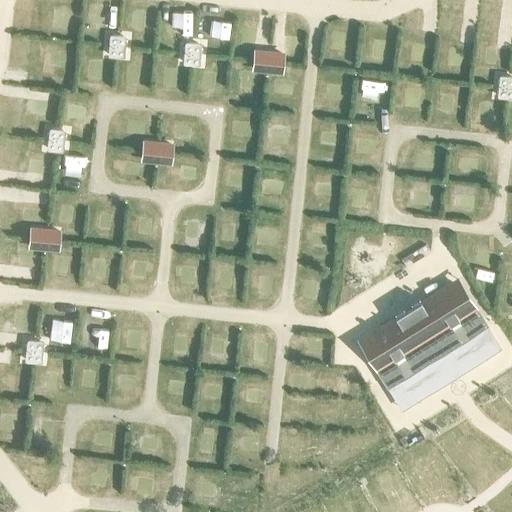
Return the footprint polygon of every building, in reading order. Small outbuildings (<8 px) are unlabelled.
[(124,56),(125,36),(124,35),(110,34),(109,35),(107,55),(108,56),(123,57),(124,56)] [(200,43),(186,42),(185,42),(183,62),(184,64),(198,65),(199,64),(201,44),(200,43)] [(280,54),(256,52),(255,69),(279,71),(280,54)] [(511,98),(511,75),(500,75),(498,76),(497,96),(498,97),(511,98)] [(63,150),(65,131),(64,129),(50,127),(48,129),(46,149),(47,150),(61,151),(63,150)] [(169,145),(145,143),(144,160),(168,162),(169,145)] [(57,231),(32,230),(31,246),(55,248),(57,231)] [(376,367),(388,386),(403,376),(409,386),(426,376),(431,384),(448,374),(462,366),(458,359),(474,349),(467,336),(481,328),(453,283),(412,308),(370,334),(386,361),(376,367)] [(41,361),(43,342),(42,341),(28,339),(26,340),(24,360),(25,361),(40,363),(41,361)]
